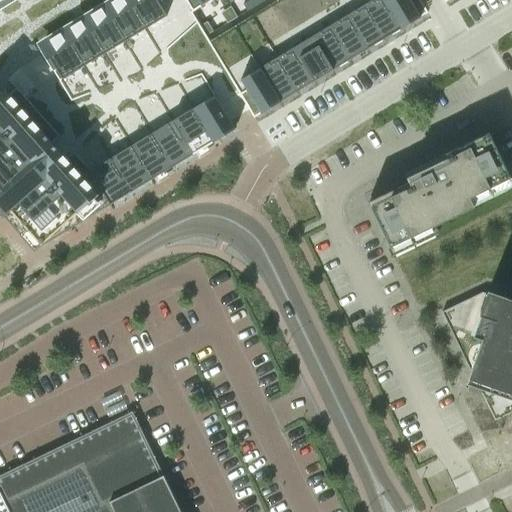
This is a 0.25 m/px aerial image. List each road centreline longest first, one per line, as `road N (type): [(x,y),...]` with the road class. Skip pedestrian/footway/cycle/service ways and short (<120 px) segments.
road 1 (residential): [(456,478),(333,220),(334,207),(344,191),(507,87)]
road 2 (residential): [(511,16),(272,157),(234,223)]
road 3 (residential): [(387,511),(262,250),(234,223)]
road 4 (residential): [(0,331),(185,219),(234,223)]
road 5 (unknown): [(143,98),(306,2)]
road 6 (unknown): [(23,164),(143,98)]
